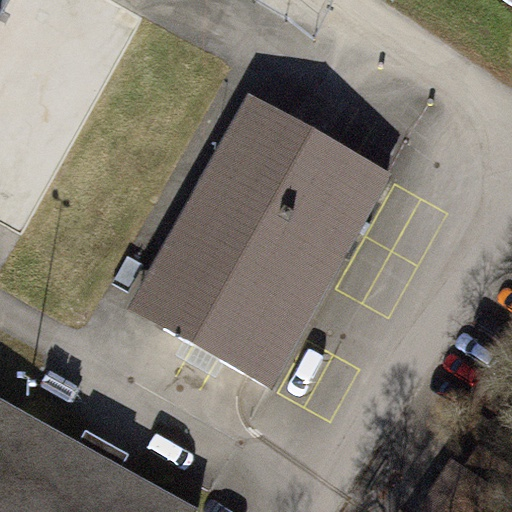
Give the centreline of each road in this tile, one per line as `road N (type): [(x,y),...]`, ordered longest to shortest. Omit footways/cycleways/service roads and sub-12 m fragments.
road 1 (unclassified): [(511,235),(475,278),(466,307),(338,511)]
road 2 (residential): [(374,0),(511,83)]
